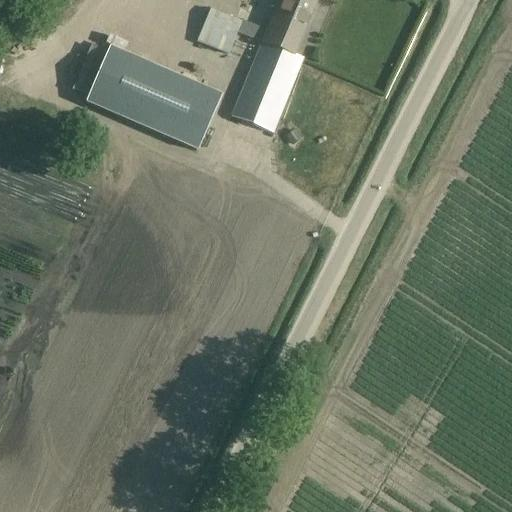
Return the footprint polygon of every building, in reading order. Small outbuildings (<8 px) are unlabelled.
[(132,0),(122,21),(136,27),(129,41),(162,58),(190,0),(132,0)] [(294,56),(316,0),(286,0),(285,4),(280,2),(274,15),(232,119),(273,135),(304,61),(294,56)] [(209,10),(196,42),(235,58),(248,26),(209,10)] [(224,98),(111,50),(87,105),(200,153),(224,98)] [(34,130),(37,116),(15,112),(12,126),(34,130)]
